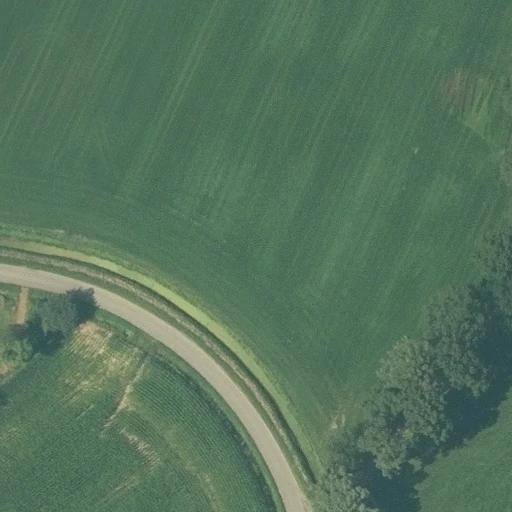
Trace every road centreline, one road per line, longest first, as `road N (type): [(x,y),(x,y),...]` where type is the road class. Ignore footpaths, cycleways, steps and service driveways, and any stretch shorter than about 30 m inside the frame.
road 1 (unclassified): [(298,511),(255,417),(167,335),(103,298),(0,269)]
road 2 (unclassified): [(326,511),(511,301)]
